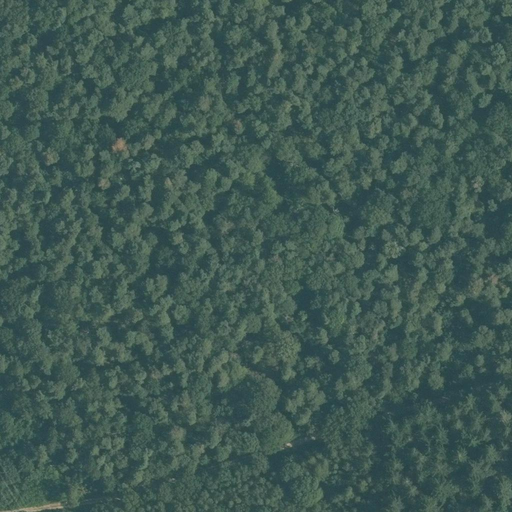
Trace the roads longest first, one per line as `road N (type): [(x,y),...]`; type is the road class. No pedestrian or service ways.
road 1 (track): [(263,452),(68,505)]
road 2 (track): [(511,379),(383,417)]
